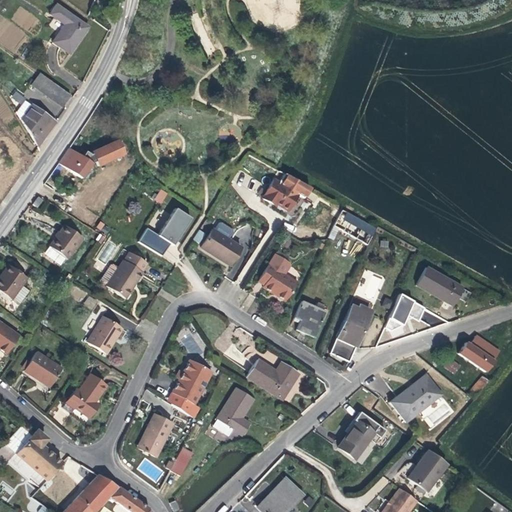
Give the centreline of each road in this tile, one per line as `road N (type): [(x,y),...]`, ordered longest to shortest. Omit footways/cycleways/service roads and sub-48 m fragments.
road 1 (residential): [(97,467),(170,312),(199,297),(346,385)]
road 2 (tertiary): [(121,36),(0,221)]
road 3 (residential): [(209,511),(346,385)]
road 4 (residential): [(346,385),(394,351),(511,310)]
road 5 (unknown): [(286,440),(324,466),(353,502),(410,448)]
road 6 (residential): [(97,467),(0,390)]
